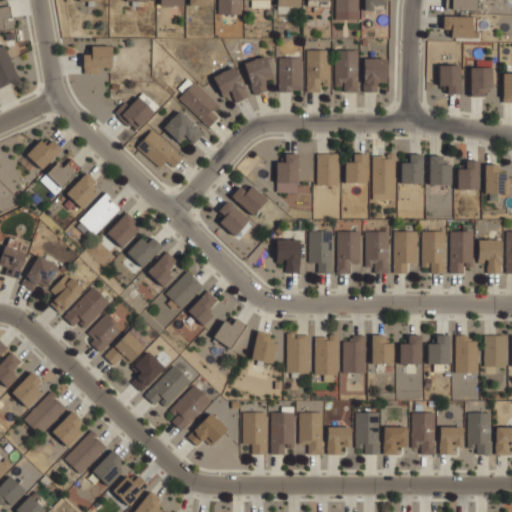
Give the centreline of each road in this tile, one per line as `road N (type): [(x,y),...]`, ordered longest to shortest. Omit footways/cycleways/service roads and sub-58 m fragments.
road 1 (residential): [(42,0),(58,99),(260,297),(283,304),(511,304)]
road 2 (residential): [(0,313),(20,319),(199,483),(511,484)]
road 3 (residential): [(174,214),(257,128),(411,123),(511,136)]
road 4 (residential): [(415,0),(411,123)]
